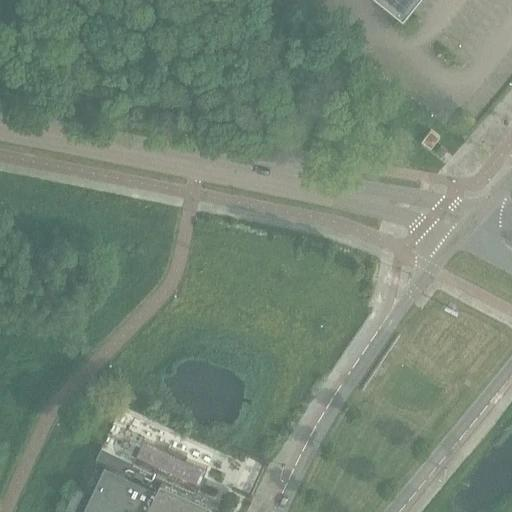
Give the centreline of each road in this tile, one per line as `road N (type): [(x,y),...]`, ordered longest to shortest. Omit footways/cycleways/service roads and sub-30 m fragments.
road 1 (tertiary): [(462,217),(0,124)]
road 2 (unclassified): [(462,217),(270,511)]
road 3 (unclassified): [(393,511),(511,366)]
